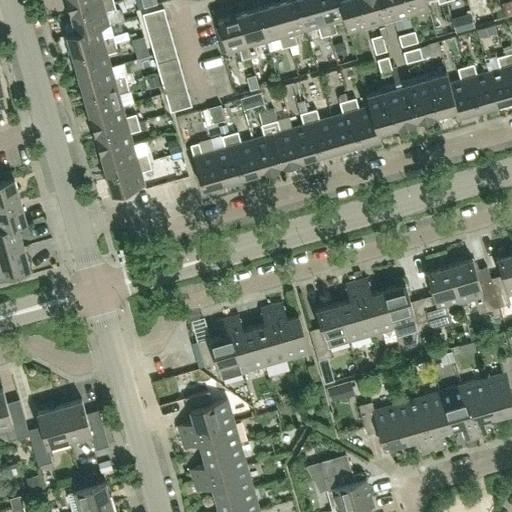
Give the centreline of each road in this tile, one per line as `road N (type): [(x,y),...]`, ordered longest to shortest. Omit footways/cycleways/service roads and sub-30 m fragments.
road 1 (residential): [(79,231),(128,220),(169,227),(511,128)]
road 2 (tertiary): [(94,290),(511,167)]
road 3 (residential): [(114,354),(155,338),(175,308),(511,211)]
road 4 (residential): [(157,511),(114,354)]
road 5 (residential): [(49,128),(12,0)]
road 6 (residential): [(412,511),(412,487),(511,460)]
